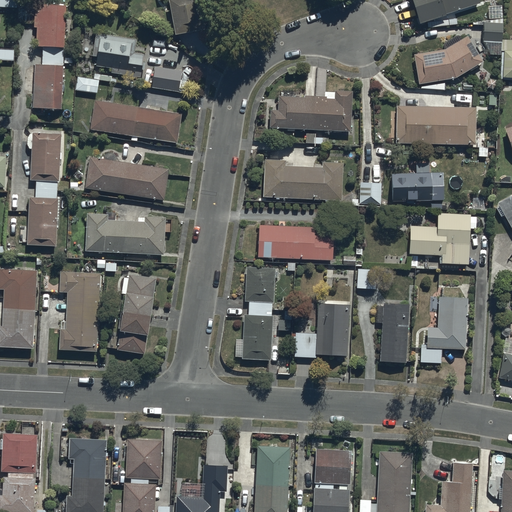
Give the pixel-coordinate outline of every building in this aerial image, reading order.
[(168,0),(175,32),(205,26),(200,0),(168,0)] [(411,0),(418,19),(478,1),(477,0),(411,0)] [(41,62),(35,62),(32,106),(62,107),(63,61),(72,62),(73,57),(64,57),(66,2),(34,1),(33,24),(36,24),(36,45),(42,45),(41,62)] [(500,53),(502,21),(483,21),(482,39),(489,53),(500,53)] [(136,37),(96,31),(92,54),(97,55),(96,64),(113,67),(113,72),(140,76),(144,52),(134,51),(136,37)] [(446,47),(413,52),(418,82),(455,75),(482,59),(466,32),(460,36),(458,32),(442,41),(446,47)] [(511,38),(502,39),(502,49),(503,49),(502,76),(511,75),(511,38)] [(182,69),(155,65),(152,81),(179,85),(182,69)] [(77,75),(75,89),(96,93),(99,79),(116,82),(117,78),(112,77),(112,75),(95,72),(94,78),(77,75)] [(315,95),(296,94),(277,94),(277,108),(270,107),(269,125),(349,129),(351,88),(333,88),(333,90),(323,90),(323,95),(315,95)] [(181,113),(94,99),(90,129),(175,143),(181,113)] [(475,106),(396,104),(395,140),(475,142),(475,106)] [(64,132),(33,131),(32,132),(30,132),(29,132),(29,133),(28,133),(28,134),(27,134),(27,135),(27,136),(26,136),(26,137),(26,138),(26,139),(26,140),(26,141),(26,142),(27,143),(27,144),(28,145),(28,146),(29,146),(31,146),(30,178),(35,178),(35,196),(29,196),(27,244),(56,245),(58,196),(57,196),(57,188),(67,189),(67,178),(59,178),(60,157),(62,157),(62,149),(61,149),(61,138),(63,138),(64,132)] [(89,154),(84,185),(163,198),(168,167),(89,154)] [(341,199),(342,160),(321,160),(321,164),(284,163),(284,158),(263,157),(262,195),(275,195),(275,197),(278,197),(278,196),(323,197),(323,199),(327,199),(327,198),(341,199)] [(442,198),(442,170),(430,171),(430,167),(408,167),(408,171),(391,172),(392,200),(405,200),(405,203),(413,203),(413,199),(442,198)] [(380,202),(380,181),(359,181),(359,202),(365,202),(365,205),(379,205),(379,202),(380,202)] [(511,194),(499,202),(511,227),(511,194)] [(87,211),(84,248),(164,252),(165,214),(144,214),(144,215),(138,215),(138,219),(114,218),(115,211),(107,210),(106,212),(87,211)] [(467,262),(468,226),(475,227),(475,215),(470,215),(470,212),(436,212),(436,225),(409,224),(408,252),(441,253),(441,261),(467,262)] [(257,255),(331,257),(331,233),(313,233),(313,225),(258,222),(257,255)] [(271,335),(272,314),(271,314),(271,301),(273,301),(274,276),(276,276),(276,270),(274,270),(274,266),(245,265),(244,299),(247,299),(247,312),(242,312),(242,338),(234,338),(234,355),(241,355),(241,358),(270,358),(270,342),(272,342),(272,335),(271,335)] [(0,344),(34,346),(36,268),(0,267),(0,286),(4,287),(3,324),(0,323),(0,344)] [(97,349),(99,271),(60,270),(59,290),(68,290),(67,327),(59,327),(59,347),(97,349)] [(145,352),(155,276),(129,272),(128,277),(124,276),(122,293),(125,293),(117,348),(145,352)] [(468,355),(470,301),(440,299),(437,331),(426,332),(428,349),(468,355)] [(350,304),(318,302),(314,355),(346,358),(350,304)] [(410,306),(384,304),(382,356),(406,356),(410,306)] [(511,353),(502,351),(498,376),(511,378),(511,381),(511,380),(511,353)] [(35,471),(37,432),(2,432),(2,437),(0,437),(0,447),(2,447),(2,470),(8,470),(8,476),(3,476),(3,487),(0,486),(0,510),(33,511),(35,476),(33,476),(33,471),(35,471)] [(72,493),(66,493),(65,511),(103,511),(103,504),(105,504),(105,500),(104,500),(105,455),(107,455),(107,450),(106,450),(106,437),(69,435),(68,456),(73,456),(72,493)] [(115,503),(114,511),(154,511),(156,482),(148,482),(148,477),(160,477),(162,438),(126,437),(126,476),(131,476),(131,481),(123,481),(123,503),(115,503)] [(306,510),(305,511),(348,511),(350,487),(333,486),(333,482),(350,483),(351,448),(322,447),(323,440),(312,440),(311,450),(315,450),(315,454),(311,454),(311,466),(315,466),(313,510),(306,510)] [(287,511),(290,445),(257,444),(254,511),(287,511)] [(408,511),(411,450),(378,449),(376,502),(370,502),(370,498),(359,498),(358,511),(408,511)] [(468,511),(471,461),(452,460),(451,480),(441,480),(440,503),(425,503),(424,511),(468,511)] [(228,466),(204,465),(202,498),(177,496),(176,511),(218,511),(220,492),(227,492),(228,466)] [(511,511),(511,467),(502,467),(501,486),(498,486),(497,498),(500,498),(499,511),(511,511)]
